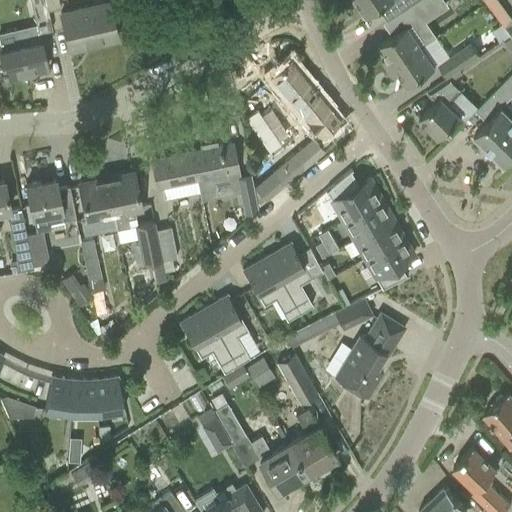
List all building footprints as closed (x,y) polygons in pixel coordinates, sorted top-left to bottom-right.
[(43,0),(29,0),(37,33),(51,29),(47,9),(46,9),(43,0)] [(43,0),(46,9),(47,9),(59,6),(57,0),(43,0)] [(354,0),(366,16),(389,0),(354,0)] [(432,0),(417,0),(406,8),(401,11),(410,24),(436,6),(432,0)] [(116,39),(107,2),(60,13),(68,50),(116,39)] [(508,35),(501,24),(491,31),(498,41),(508,35)] [(435,37),(429,29),(414,39),(406,27),(379,45),(387,57),(381,61),(387,70),(420,47),(435,37)] [(511,37),(511,36),(503,42),(511,53),(511,37)] [(3,70),(5,78),(46,68),(39,39),(0,47),(0,57),(2,66),(0,66),(1,71),(3,70)] [(437,65),(446,78),(450,75),(480,55),(471,41),(437,65)] [(420,47),(387,70),(393,78),(398,74),(406,86),(433,67),(420,47)] [(270,78),(269,78),(270,79),(283,93),(318,133),(313,137),(317,141),(322,137),(342,119),(289,61),(270,78)] [(511,96),(511,75),(510,74),(488,97),(500,107),(473,136),(503,165),(511,155),(511,109),(505,103),(511,96)] [(450,75),(446,78),(426,91),(435,103),(418,119),(438,139),(460,116),(447,103),(462,87),(450,75)] [(313,137),(273,172),(285,185),(287,183),(293,178),(314,158),(324,150),(317,141),(313,137)] [(199,149),(190,150),(196,176),(199,191),(201,198),(217,195),(217,196),(239,191),(244,217),(257,207),(250,173),(238,176),(237,168),(235,162),(231,142),(219,145),(218,139),(198,143),(199,149)] [(190,150),(150,159),(154,178),(156,185),(160,184),(163,198),(199,191),(196,176),(190,150)] [(342,219),(380,197),(370,180),(372,179),(370,177),(357,184),(349,170),(328,188),(334,198),(331,200),(342,219)] [(134,209),(140,208),(133,172),(103,178),(113,225),(114,225),(115,227),(127,225),(126,220),(136,218),(134,209)] [(62,219),(74,216),(68,186),(56,188),(54,178),(25,184),(35,233),(50,230),(50,228),(64,226),(62,219)] [(102,227),(113,225),(103,178),(78,183),(85,219),(100,216),(102,227)] [(2,179),(0,179),(0,210),(8,209),(6,199),(2,179)] [(352,238),(391,216),(380,197),(342,219),(352,238)] [(401,235),(391,216),(352,238),(363,257),(401,235)] [(155,277),(164,275),(161,259),(155,229),(153,221),(134,224),(142,263),(152,261),(155,277)] [(169,226),(155,229),(161,259),(175,256),(169,226)] [(99,230),(101,245),(115,242),(113,228),(99,230)] [(78,233),(83,254),(87,278),(100,275),(90,230),(78,233)] [(50,264),(43,233),(25,237),(32,268),(50,264)] [(398,263),(413,254),(401,235),(363,257),(381,288),(405,275),(398,263)] [(32,268),(25,237),(14,239),(20,271),(32,268)] [(328,253),(321,240),(313,244),(320,257),(328,253)] [(290,242),(266,256),(299,311),(311,304),(299,283),(310,277),(322,270),(320,266),(308,246),(296,253),(290,242)] [(243,267),(242,267),(263,304),(274,298),(286,319),(299,311),(266,256),(244,269),(243,267)] [(334,274),(327,262),(320,266),(322,270),(327,278),(334,274)] [(83,283),(69,292),(77,304),(91,295),(83,283)] [(247,329),(227,294),(203,308),(235,364),(248,356),(236,335),(247,329)] [(335,311),(343,328),(372,314),(363,297),(335,311)] [(235,364),(203,308),(180,321),(179,319),(178,319),(199,356),(210,350),(223,371),(235,364)] [(285,337),(289,346),(337,322),(332,312),(285,337)] [(364,338),(358,335),(333,375),(366,395),(382,370),(377,367),(384,357),(385,358),(404,327),(379,312),(364,338)] [(316,392),(293,352),(276,362),(299,402),(316,392)] [(262,356),(246,366),(256,382),(272,372),(262,356)] [(241,363),(222,375),(228,385),(247,373),(241,363)] [(70,412),(72,380),(50,376),(43,408),(70,412)] [(123,408),(116,376),(94,380),(96,412),(123,408)] [(96,412),(94,380),(72,380),(70,412),(96,412)] [(210,398),(214,406),(225,401),(220,392),(210,398)] [(483,413),(509,444),(511,441),(511,397),(507,392),(483,413)] [(213,409),(232,443),(244,436),(225,402),(213,409)] [(305,433),(286,443),(304,473),(334,456),(307,408),(294,415),(305,433)] [(223,429),(215,416),(201,425),(209,438),(223,429)] [(154,419),(145,424),(160,448),(169,443),(154,419)] [(108,425),(97,425),(99,444),(109,437),(108,425)] [(304,473),(286,443),(270,452),(260,434),(247,441),(275,490),(304,473)] [(470,494),(488,511),(502,511),(511,501),(487,477),(495,468),(472,446),(452,466),(476,489),(470,494)] [(78,461),(78,450),(67,450),(67,461),(78,461)] [(69,472),(76,485),(100,472),(93,459),(69,472)] [(169,492),(152,467),(141,474),(158,499),(169,492)] [(214,487),(196,499),(202,509),(200,510),(201,511),(261,511),(252,497),(244,483),(236,488),(231,481),(216,491),(214,487)] [(462,511),(466,508),(444,485),(418,510),(419,511),(462,511)]
